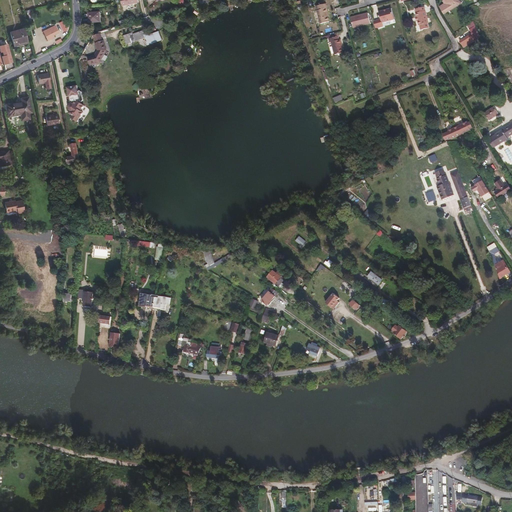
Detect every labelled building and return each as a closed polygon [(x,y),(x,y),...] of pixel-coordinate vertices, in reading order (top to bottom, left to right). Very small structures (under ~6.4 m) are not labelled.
[(460,4),(457,0),(446,0),(442,2),(444,5),(439,8),(444,15),(460,4)] [(329,14),(326,5),(317,8),(322,25),(330,23),(328,18),(327,14),(329,14)] [(428,23),(424,7),(416,9),(417,13),(416,13),(417,17),(418,21),(419,25),(420,25),(422,26),(423,30),(429,28),(428,23)] [(395,19),(393,8),(388,10),(388,11),(386,11),(385,10),(380,12),(382,19),(374,21),(377,30),(379,29),(378,28),(384,26),(383,23),(391,20),(395,19)] [(100,22),(99,12),(88,13),(88,23),(100,22)] [(371,24),(368,13),(351,18),(354,26),(361,24),(361,26),(371,24)] [(63,32),(68,30),(64,20),(59,22),(63,32)] [(57,24),(51,27),(54,34),(60,31),(57,24)] [(24,27),(10,30),(13,43),(19,41),(19,43),(28,41),(24,27)] [(54,34),(51,27),(44,30),(47,37),(52,35),(54,34)] [(132,32),(123,35),(127,44),(145,38),(148,45),(162,40),(159,31),(150,34),(148,28),(133,34),(132,32)] [(91,36),(94,42),(101,40),(99,33),(91,36)] [(463,48),(474,41),(471,35),(460,42),(463,48)] [(343,46),(341,40),(340,40),(339,37),(330,39),(331,43),(333,42),(336,55),(343,53),(342,47),(343,46)] [(98,62),(104,48),(101,40),(94,42),(96,50),(94,52),(96,62),(98,62)] [(96,62),(94,52),(94,54),(87,55),(88,64),(96,62)] [(11,61),(9,53),(2,55),(4,63),(11,61)] [(147,65),(143,54),(133,58),(134,62),(128,64),(131,70),(147,65)] [(39,84),(50,82),(48,73),(37,75),(39,84)] [(80,103),(80,102),(81,102),(83,101),(81,92),(79,91),(78,91),(77,86),(67,88),(70,104),(68,106),(69,109),(70,110),(69,111),(69,113),(72,115),(70,117),(76,122),(83,112),(80,110),(83,105),(80,103)] [(340,92),(332,94),(335,102),(343,100),(340,92)] [(30,109),(28,94),(20,95),(21,97),(5,100),(7,113),(19,111),(21,117),(28,116),(27,109),(30,109)] [(493,107),(485,113),(489,120),(498,115),(497,113),(493,107)] [(59,122),(57,113),(45,115),(47,124),(48,124),(59,122)] [(466,134),(473,131),(473,130),(476,128),(473,123),(470,124),(470,123),(462,127),(456,129),(451,131),(452,132),(446,135),(449,141),(455,138),(455,139),(466,134)] [(507,139),(511,136),(511,125),(503,131),(503,132),(507,139)] [(507,139),(503,132),(495,137),(500,145),(508,140),(507,139)] [(79,161),(75,143),(70,144),(72,155),(65,156),(66,163),(79,161)] [(0,165),(11,164),(8,150),(0,151),(0,165)] [(435,154),(429,157),(432,163),(438,160),(435,154)] [(445,176),(444,171),(436,174),(438,179),(445,176)] [(453,196),(446,176),(445,176),(438,179),(437,179),(440,187),(437,188),(442,201),(453,196)] [(471,207),(459,177),(452,180),(463,210),(471,207)] [(502,182),(497,185),(499,188),(497,190),(498,191),(494,193),(498,198),(500,196),(498,192),(506,187),(509,191),(511,190),(508,185),(505,187),(502,182)] [(500,196),(509,191),(506,187),(498,192),(500,196)] [(437,197),(433,188),(426,191),(430,200),(437,197)] [(24,212),(22,205),(21,200),(14,201),(14,200),(3,202),(5,212),(16,210),(16,213),(24,212)] [(306,240),(300,235),(296,240),(303,245),(306,240)] [(207,265),(214,264),(212,250),(205,251),(207,265)] [(509,271),(505,263),(496,268),(500,276),(509,271)] [(279,275),(271,269),(265,276),(274,282),(279,275)] [(381,281),(371,273),(367,277),(378,286),(381,281)] [(92,303),(93,290),(85,289),(85,294),(90,295),(90,300),(84,300),(84,303),(92,303)] [(265,305),(272,296),(266,291),(263,294),(261,293),(260,295),(262,297),(259,300),(265,305)] [(331,305),(338,296),(333,292),(325,301),(331,305)] [(152,310),(153,299),(138,296),(136,311),(143,312),(143,311),(144,309),(152,310)] [(252,298),(249,307),(256,310),(259,301),(252,298)] [(167,308),(169,301),(153,299),(152,310),(159,311),(159,313),(163,314),(164,308),(167,308)] [(112,310),(112,303),(103,302),(102,309),(112,310)] [(235,332),(237,324),(231,323),(229,331),(235,332)] [(401,338),(408,331),(400,325),(399,326),(396,324),(393,328),(395,330),(394,332),(401,338)] [(248,339),(251,330),(246,328),(243,337),(248,339)] [(277,336),(266,332),(264,337),(275,341),(277,336)] [(118,341),(119,335),(110,334),(109,337),(113,338),(112,341),(112,344),(115,344),(115,341),(118,341)] [(200,344),(195,343),(195,342),(191,341),(188,340),(187,343),(185,342),(183,349),(193,352),(193,354),(197,354),(200,344)] [(244,352),(247,343),(242,341),(238,351),(244,352)] [(377,488),(368,489),(368,498),(377,498),(377,488)] [(477,502),(479,494),(463,490),(463,498),(469,499),(468,502),(472,502),(473,501),(477,502)]
